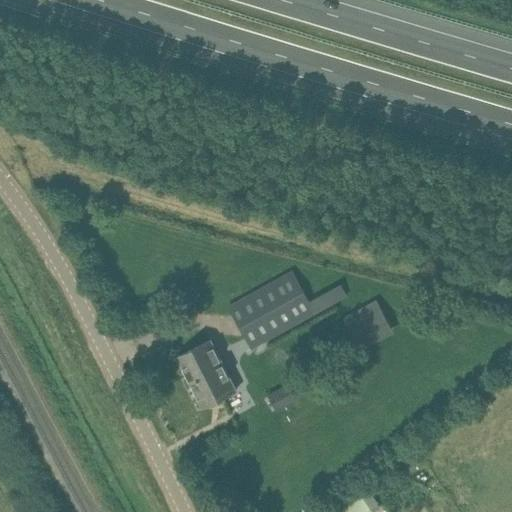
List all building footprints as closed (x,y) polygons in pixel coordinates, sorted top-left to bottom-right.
[(226,305),(250,349),(316,313),(293,269),(226,305)] [(342,317),(361,353),(396,333),(377,299),(342,317)] [(177,356),(203,407),(237,390),(211,339),(177,356)] [(267,394),(277,411),(317,388),(308,372),(267,394)] [(251,492),(259,509),(292,492),(284,475),(251,492)] [(337,511),(372,511),(362,496),(337,511)]
